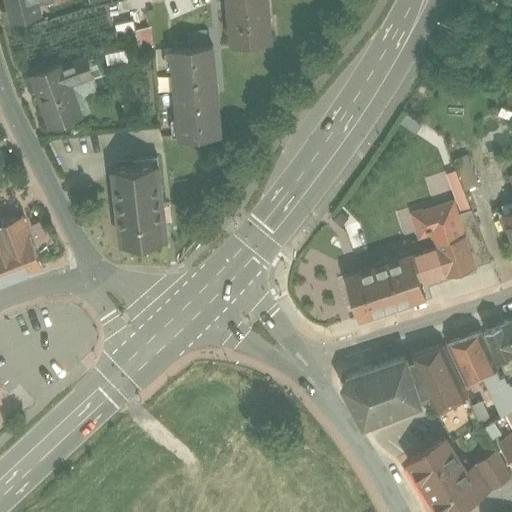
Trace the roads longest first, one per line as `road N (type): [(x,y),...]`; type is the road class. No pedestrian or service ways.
road 1 (secondary): [(423,0),(315,168),(197,303)]
road 2 (secondary): [(197,303),(0,481)]
road 3 (residential): [(511,302),(300,367)]
road 4 (residential): [(100,275),(0,87)]
road 5 (tertiary): [(400,511),(367,452),(300,367)]
road 6 (unknown): [(108,385),(220,474)]
road 7 (tertiary): [(300,367),(255,318),(197,303)]
